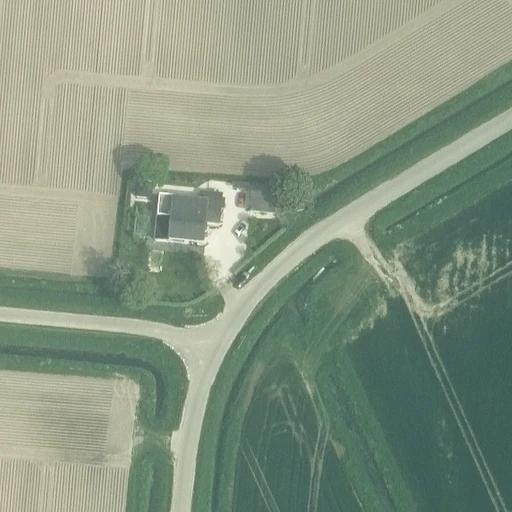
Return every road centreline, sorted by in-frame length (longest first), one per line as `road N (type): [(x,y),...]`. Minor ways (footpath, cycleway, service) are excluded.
road 1 (unclassified): [(213,349),(249,295),(333,223),(511,116)]
road 2 (unclassified): [(213,349),(150,330),(0,316)]
road 3 (unclassified): [(180,511),(197,390),(213,349)]
